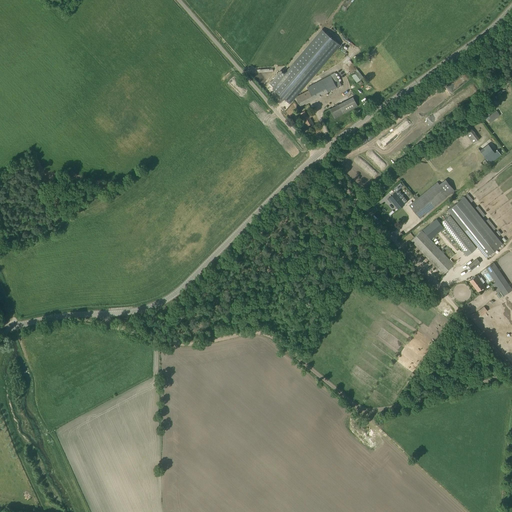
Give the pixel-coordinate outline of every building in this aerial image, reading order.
[(289,103),(339,44),(322,29),(283,75),(279,72),(270,84),(274,87),(272,88),(289,103)] [(357,69),(353,71),(354,73),(351,75),(356,82),(363,77),(357,69)] [(335,72),(328,76),(307,87),(308,90),(295,97),(300,106),(341,83),(335,72)] [(353,96),(338,104),(330,109),(335,118),(358,106),(353,96)] [(492,105),(490,103),(474,114),(477,117),(479,115),(480,117),(494,107),(493,105),(492,105)] [(496,110),(486,118),(490,123),(500,115),(496,110)] [(307,126),(311,123),(313,123),(310,117),(312,116),(310,113),(307,115),(305,111),(300,113),(307,126)] [(434,116),(411,129),(416,136),(439,123),(434,116)] [(492,123),(494,126),(503,120),(501,117),(492,123)] [(463,130),(473,143),(479,138),(469,125),(467,123),(461,128),(463,130)] [(495,152),(486,159),(490,163),(501,155),(497,150),(495,152)] [(420,218),(448,196),(436,182),(418,197),(417,195),(413,197),(415,199),(409,205),(420,218)] [(398,209),(404,204),(395,192),(387,198),(390,202),(392,201),(398,209)] [(470,202),(473,200),(467,193),(464,196),(470,202)] [(448,209),(486,257),(502,243),(464,196),(448,209)] [(481,217),(485,215),(477,205),(474,208),(481,217)] [(440,223),(457,244),(446,253),(454,261),(464,252),(467,256),(476,248),(449,215),(440,223)] [(443,274),(447,271),(454,264),(422,230),(411,240),(443,274)] [(468,265),(471,269),(480,262),(476,258),(468,265)] [(485,268),(495,282),(492,284),(497,291),(500,289),(504,295),(511,289),(511,288),(494,262),(485,268)] [(485,287),(476,275),(469,280),(477,291),(481,288),(481,289),(485,287)] [(484,307),(482,308),(478,311),(482,315),(487,311),(484,307)]
